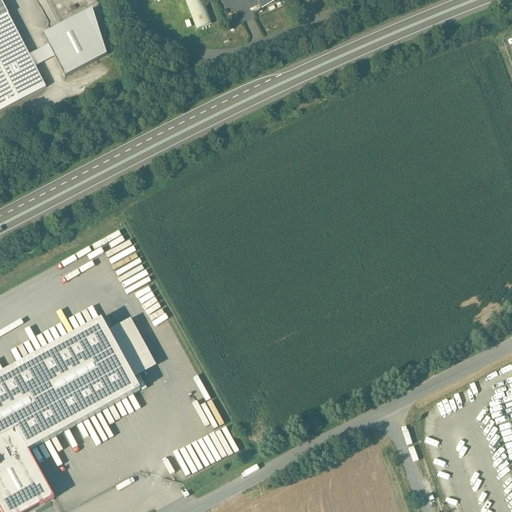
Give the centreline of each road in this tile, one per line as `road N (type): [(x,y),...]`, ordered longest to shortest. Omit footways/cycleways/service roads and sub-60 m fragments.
road 1 (trunk): [(477,0),(260,94),(0,225)]
road 2 (residential): [(190,511),(389,408)]
road 3 (residential): [(389,408),(511,345)]
